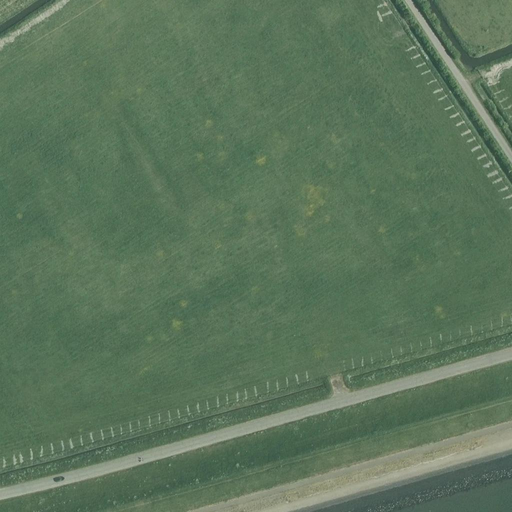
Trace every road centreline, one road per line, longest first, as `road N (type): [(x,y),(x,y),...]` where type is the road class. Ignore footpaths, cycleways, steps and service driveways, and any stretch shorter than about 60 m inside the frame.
road 1 (unclassified): [(0,490),(511,351)]
road 2 (unclassified): [(511,160),(407,0)]
